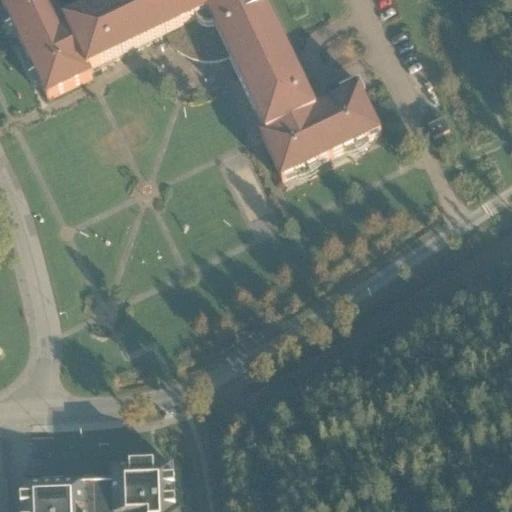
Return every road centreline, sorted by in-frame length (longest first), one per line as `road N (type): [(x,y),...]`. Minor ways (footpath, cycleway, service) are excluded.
road 1 (tertiary): [(48,414),(141,405),(214,381),(511,197)]
road 2 (residential): [(48,414),(44,314),(0,172)]
